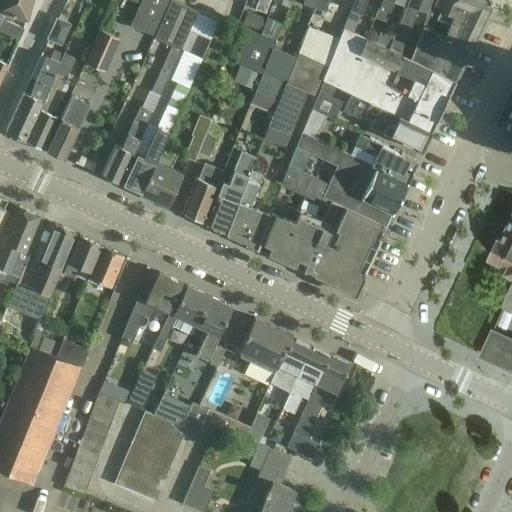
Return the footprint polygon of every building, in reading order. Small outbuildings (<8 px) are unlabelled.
[(0,0),(0,11),(26,19),(31,0),(0,0)] [(155,37),(171,1),(169,0),(143,0),(131,27),(155,37)] [(315,9),(318,0),(306,0),(304,5),(315,9)] [(318,0),(315,9),(325,13),(329,0),(318,0)] [(355,0),(344,30),(354,33),(366,0),(355,0)] [(381,0),(375,18),(386,22),(394,0),(403,4),(404,0),(381,0)] [(407,0),(398,26),(408,31),(418,7),(427,10),(430,0),(407,0)] [(452,17),(444,36),(472,48),(491,6),(488,0),(434,0),(431,7),(452,17)] [(181,51),(198,12),(197,11),(175,2),(171,1),(155,37),(155,39),(172,47),(181,51)] [(23,30),(2,20),(0,25),(0,31),(19,41),(23,30)] [(60,43),(68,25),(57,20),(49,38),(60,43)] [(472,48),(444,36),(424,26),(415,50),(410,59),(456,81),(472,48)] [(119,39),(99,30),(84,63),(104,72),(119,39)] [(286,82),(297,53),(278,46),(280,42),(278,41),(260,35),(248,30),(235,62),(286,82)] [(431,132),(456,81),(410,59),(388,49),(377,44),(366,39),(354,33),(344,30),(338,43),(329,67),(323,81),(334,86),(351,94),(398,116),(431,132)] [(388,49),(392,39),(393,38),(382,33),(377,44),(388,49)] [(410,59),(415,50),(392,39),(388,49),(410,59)] [(152,92),(160,96),(181,51),(172,47),(152,92)] [(25,141),(57,72),(64,56),(55,52),(52,60),(46,58),(29,95),(24,93),(6,132),(25,141)] [(316,98),(323,81),(329,67),(298,54),(297,53),(286,82),(265,135),(286,145),(307,94),(316,98)] [(68,77),(57,72),(25,141),(43,149),(58,118),(51,115),(52,111),(56,113),(61,102),(58,100),(68,77)] [(323,81),(320,89),(331,94),(334,86),(323,81)] [(96,90),(77,82),(46,151),(65,159),(96,90)] [(123,99),(127,87),(114,82),(110,94),(123,99)] [(422,152),(431,132),(398,116),(351,94),(345,106),(349,108),(347,113),(370,124),(369,127),(389,137),(388,137),(407,146),(408,146),(422,152)] [(341,106),(319,96),(312,110),(327,117),(335,120),(341,106)] [(141,194),(156,162),(179,111),(168,105),(144,158),(137,154),(122,186),(141,194)] [(119,184),(152,112),(140,106),(121,146),(115,144),(101,176),(119,184)] [(321,129),(327,117),(312,110),(307,123),(321,129)] [(208,129),(198,125),(185,158),(195,162),(208,129)] [(386,227),(408,182),(371,165),(350,155),(303,133),(297,147),(311,154),(339,167),(331,182),(304,169),(290,163),(281,185),(328,206),(330,200),(386,227)] [(350,155),(371,165),(408,182),(417,163),(359,136),(350,155)] [(297,147),(290,163),(304,169),(311,154),(297,147)] [(251,171),(254,161),(242,156),(239,155),(228,184),(219,181),(215,193),(217,194),(205,225),(225,234),(251,171)] [(183,174),(156,162),(141,194),(168,207),(183,174)] [(219,181),(223,171),(204,164),(198,179),(195,178),(181,213),(203,223),(215,193),(219,181)] [(77,165),(73,174),(89,181),(93,172),(77,165)] [(248,245),(261,211),(251,207),(263,176),(251,171),(225,234),(248,245)] [(363,275),(386,227),(330,200),(328,206),(323,219),(299,210),(296,218),(272,208),(269,215),(261,211),(248,245),(304,271),(305,269),(313,273),(313,275),(335,285),(334,287),(355,296),(365,276),(363,275)] [(25,252),(40,216),(19,207),(0,252),(0,269),(19,278),(29,254),(25,252)] [(511,215),(503,236),(498,234),(496,238),(489,238),(486,246),(488,250),(487,253),(509,264),(507,269),(505,274),(511,277),(511,287),(506,298),(507,299),(505,304),(511,307),(511,215)] [(76,233),(55,223),(40,260),(45,262),(34,288),(17,281),(7,305),(41,319),(49,297),(76,233)] [(91,272),(103,246),(80,235),(64,273),(75,278),(80,267),(91,272)] [(111,287),(124,256),(103,246),(91,272),(89,278),(111,287)] [(182,283),(158,272),(145,301),(137,298),(121,339),(132,344),(144,316),(150,318),(155,306),(169,313),(182,283)] [(196,325),(210,296),(187,286),(173,314),(177,316),(184,320),(180,330),(191,335),(196,325)] [(215,344),(233,307),(210,296),(196,325),(191,335),(203,340),(196,354),(219,365),(226,350),(215,344)] [(161,351),(177,316),(173,314),(169,313),(153,348),(161,351)] [(276,369),(283,355),(292,336),(254,318),(239,351),(276,369)] [(511,369),(511,365),(511,339),(492,330),(480,354),(511,369)] [(290,392),(312,345),(292,336),(283,355),(276,369),(270,382),(290,392)] [(86,350),(63,341),(58,353),(81,362),(86,350)] [(311,396),(330,354),(312,345),(290,392),(284,406),(294,412),(301,397),(300,396),(302,392),(311,396)] [(57,417),(78,366),(30,347),(9,398),(57,417)] [(331,405),(350,364),(330,354),(311,396),(300,419),(313,425),(324,402),(331,405)] [(157,377),(142,371),(127,404),(142,410),(157,377)] [(116,412),(120,400),(98,392),(94,404),(116,412)] [(180,426),(190,406),(164,393),(153,415),(165,420),(180,426)] [(0,470),(31,483),(57,417),(9,398),(0,420),(0,470)] [(200,430),(208,410),(203,408),(192,403),(190,406),(180,426),(186,429),(188,425),(200,430)] [(111,423),(116,412),(94,404),(89,415),(111,423)] [(251,427),(208,410),(200,430),(212,435),(216,426),(246,439),(251,427)] [(161,430),(165,420),(153,415),(145,411),(141,422),(161,430)] [(107,435),(111,423),(89,415),(85,427),(107,435)] [(182,439),(186,429),(180,426),(165,420),(161,430),(182,439)] [(156,441),(161,430),(141,422),(136,432),(156,441)] [(102,447),(107,435),(85,427),(81,439),(102,447)] [(177,450),(182,439),(161,430),(156,441),(177,450)] [(152,451),(156,441),(136,432),(132,442),(152,451)] [(313,458),(320,444),(294,432),(287,447),(313,458)] [(98,459),(102,447),(81,439),(76,451),(98,459)] [(173,459),(177,450),(156,441),(152,451),(173,459)] [(148,461),(152,451),(132,442),(128,453),(148,461)] [(279,485),(291,458),(291,456),(266,446),(261,445),(255,459),(263,463),(246,504),(260,510),(271,482),(279,485)] [(94,470),(98,459),(76,451),(72,462),(94,470)] [(169,470),(173,459),(152,451),(148,461),(169,470)] [(143,471),(148,461),(128,453),(123,463),(143,471)] [(164,480),(169,470),(148,461),(143,471),(164,480)] [(90,482),(94,470),(72,462),(68,474),(90,482)] [(139,481),(143,471),(123,463),(119,473),(139,481)] [(194,509),(204,486),(210,470),(199,466),(182,504),(194,509)] [(160,490),(164,480),(143,471),(139,481),(160,490)] [(134,493),(139,481),(119,473),(114,484),(134,493)] [(85,495),(90,482),(68,474),(63,486),(85,495)] [(155,502),(160,490),(139,481),(134,493),(155,502)] [(285,511),(294,491),(279,485),(271,482),(260,510),(258,511),(285,511)] [(204,511),(214,490),(204,486),(194,509),(200,511),(204,511)]
